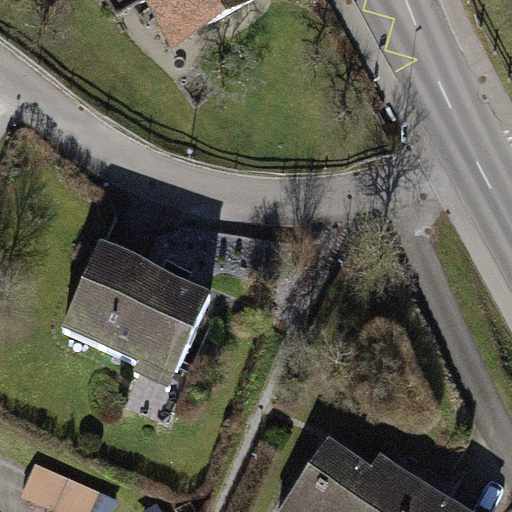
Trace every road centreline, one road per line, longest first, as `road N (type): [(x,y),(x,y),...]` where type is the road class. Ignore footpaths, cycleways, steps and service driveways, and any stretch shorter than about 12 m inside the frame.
road 1 (residential): [(0,68),(78,130),(156,175),(244,204),(355,198),(408,183)]
road 2 (residential): [(408,183),(418,243),(511,448)]
road 3 (primary): [(401,0),(488,178)]
